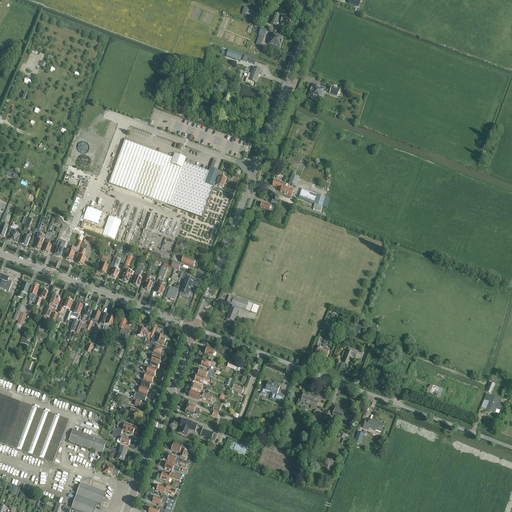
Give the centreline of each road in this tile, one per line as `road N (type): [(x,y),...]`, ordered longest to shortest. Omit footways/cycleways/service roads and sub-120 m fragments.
road 1 (tertiary): [(318,0),(195,328)]
road 2 (unclassified): [(511,448),(195,328)]
road 3 (unclassified): [(195,328),(0,254)]
road 4 (tertiary): [(127,511),(195,328)]
